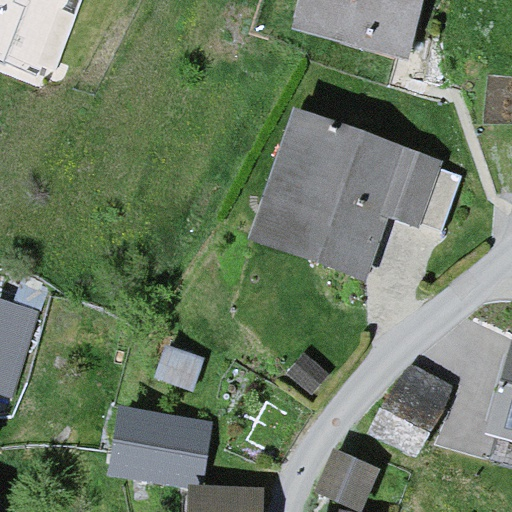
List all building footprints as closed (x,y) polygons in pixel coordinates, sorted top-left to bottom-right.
[(0,0),(0,45),(48,64),(73,0),(0,0)] [(412,0),(303,0),(298,21),(399,49),(412,0)] [(431,165),(296,117),(254,235),(359,272),(383,206),(413,217),(431,165)] [(35,314),(0,303),(0,391),(10,394),(35,314)] [(511,352),(491,428),(511,433),(511,352)] [(324,374),(304,357),(290,373),(310,390),(324,374)] [(440,403),(399,381),(372,430),(413,452),(440,403)] [(208,425),(122,411),(112,471),(198,485),(208,425)] [(375,471),(338,454),(322,489),(359,506),(375,471)] [(256,511),(257,492),(193,490),(192,511),(256,511)]
